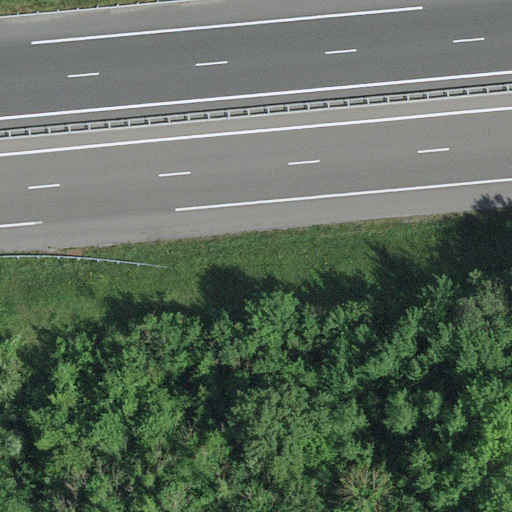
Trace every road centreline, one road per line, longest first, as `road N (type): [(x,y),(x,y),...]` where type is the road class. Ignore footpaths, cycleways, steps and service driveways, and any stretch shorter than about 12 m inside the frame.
road 1 (motorway): [(0,195),(511,148)]
road 2 (motorway): [(511,34),(0,80)]
